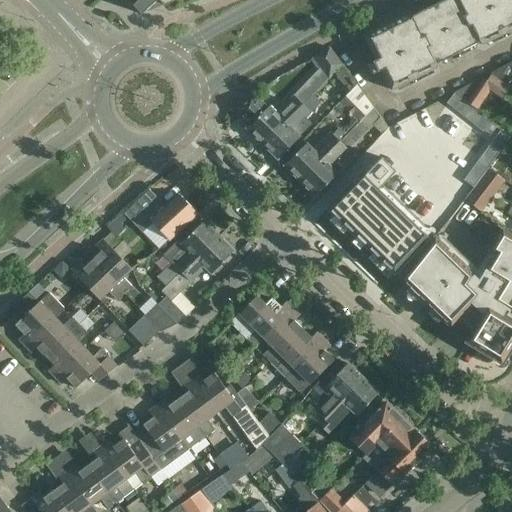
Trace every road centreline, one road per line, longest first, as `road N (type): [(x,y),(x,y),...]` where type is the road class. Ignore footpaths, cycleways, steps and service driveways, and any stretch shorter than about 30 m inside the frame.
road 1 (residential): [(0,468),(180,335),(279,232)]
road 2 (residential): [(505,418),(465,402),(416,367),(279,232)]
road 3 (tertiary): [(192,102),(365,0)]
road 4 (tertiary): [(0,274),(130,142)]
road 5 (residential): [(279,232),(176,133)]
road 6 (tertiary): [(100,104),(0,187)]
road 7 (tertiary): [(277,0),(163,57)]
road 8 (residential): [(438,511),(486,474),(505,418)]
